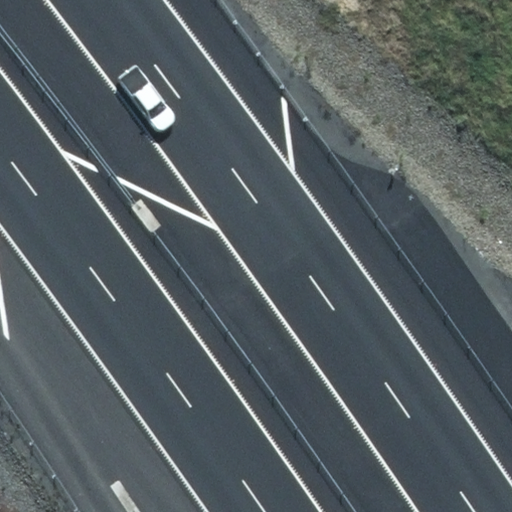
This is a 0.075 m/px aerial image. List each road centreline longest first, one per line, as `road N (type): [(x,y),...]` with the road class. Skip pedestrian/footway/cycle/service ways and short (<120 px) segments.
road 1 (motorway): [(97,0),(457,511)]
road 2 (motorway): [(266,511),(0,141)]
